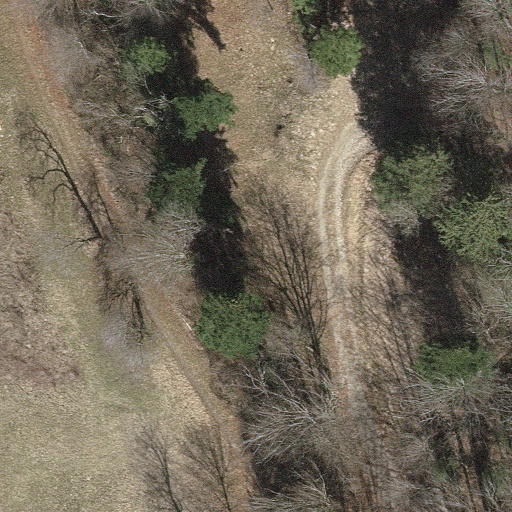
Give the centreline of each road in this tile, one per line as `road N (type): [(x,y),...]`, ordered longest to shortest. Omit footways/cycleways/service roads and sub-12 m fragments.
road 1 (track): [(24,0),(161,307),(233,444),(283,511)]
road 2 (track): [(404,511),(354,381),(335,276),(336,167),(349,140),(413,126),(466,153),(511,163)]
